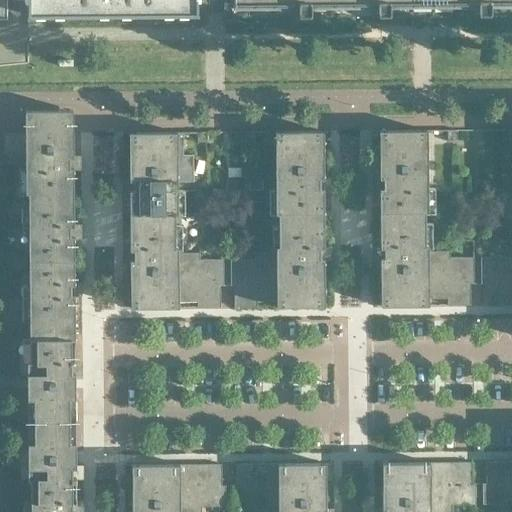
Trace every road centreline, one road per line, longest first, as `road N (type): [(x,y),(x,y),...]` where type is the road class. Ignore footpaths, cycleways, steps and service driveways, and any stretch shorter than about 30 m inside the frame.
road 1 (unclassified): [(352,352),(99,353)]
road 2 (unclassified): [(101,415),(353,418)]
road 3 (unclassified): [(511,353),(352,352)]
road 4 (unclassified): [(353,418),(511,417)]
